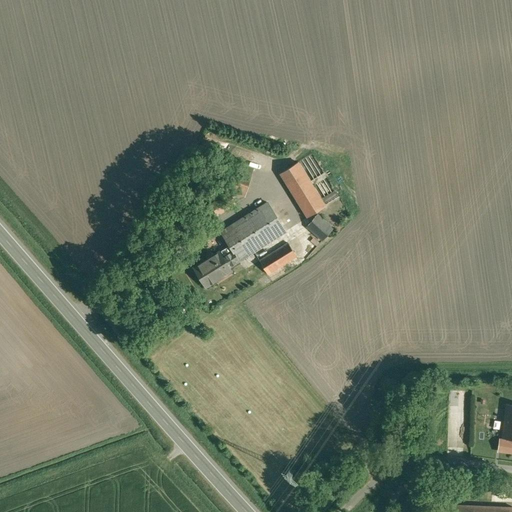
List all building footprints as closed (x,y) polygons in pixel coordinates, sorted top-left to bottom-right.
[(339,196),(311,152),(297,161),(324,205),(339,196)] [(324,205),(297,161),(279,173),(307,216),(324,205)] [(251,176),(228,168),(221,190),(244,197),(251,176)] [(229,193),(210,205),(217,215),(236,203),(229,193)] [(268,202),(221,232),(233,251),(239,260),(239,261),(286,231),(268,202)] [(332,230),(316,216),(307,226),(323,240),(332,230)] [(288,243),(259,260),(268,274),(296,256),(288,243)] [(219,252),(194,268),(205,287),(214,282),(212,280),(229,269),(230,271),(231,271),(229,267),(239,260),(233,251),(223,257),(219,252)] [(423,511),(424,501),(406,500),(404,511),(423,511)]
